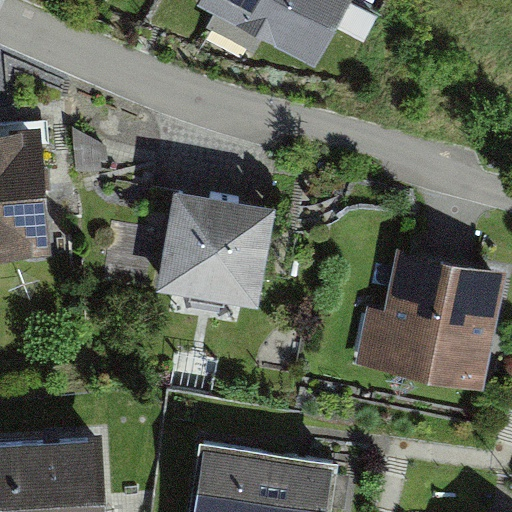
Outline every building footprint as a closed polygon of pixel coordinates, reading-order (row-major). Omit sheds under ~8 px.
[(347,0),(202,0),(317,59),(347,0)] [(43,120),(0,122),(0,255),(52,252),(51,237),(47,183),(43,120)] [(277,194),(175,177),(158,281),(259,298),(277,194)] [(399,252),(386,312),(369,308),(357,365),(483,391),(507,274),(399,252)] [(108,511),(103,423),(0,427),(0,511),(108,511)] [(332,511),(340,466),(201,445),(190,511),(332,511)]
